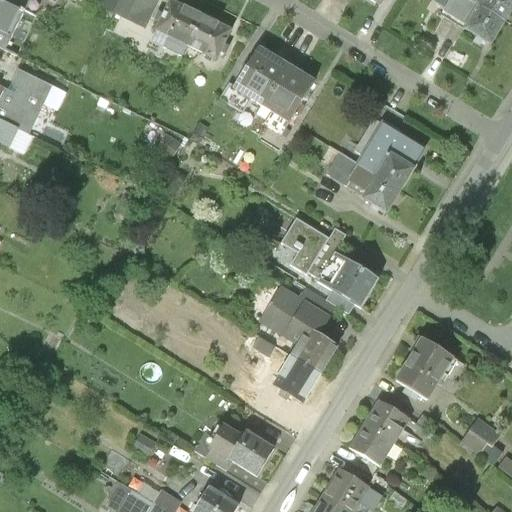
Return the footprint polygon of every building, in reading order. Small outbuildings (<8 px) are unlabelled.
[(39,16),(27,10),(4,0),(0,0),(0,49),(19,59),(39,16)] [(32,0),(4,0),(27,10),(32,0)] [(113,15),(120,0),(90,0),(89,3),(113,15)] [(160,3),(154,0),(120,0),(113,15),(147,30),(160,3)] [(203,15),(173,0),(158,31),(173,39),(167,50),(183,57),(188,47),(203,15)] [(381,0),(362,0),(376,9),(381,0)] [(501,24),(473,6),(462,0),(447,0),(438,16),(486,47),(501,24)] [(476,0),(473,6),(501,24),(511,6),(511,0),(476,0)] [(203,15),(188,47),(220,63),(236,31),(203,15)] [(152,43),(167,50),(173,39),(158,31),(152,43)] [(291,64),(262,47),(236,90),(265,107),(291,64)] [(291,64),(265,107),(274,113),(266,126),(282,136),(290,123),(294,125),(320,82),(291,64)] [(50,89),(15,72),(9,84),(14,91),(12,95),(2,90),(0,94),(0,120),(20,130),(28,134),(50,89)] [(228,103),(236,90),(225,83),(209,109),(220,115),(228,103)] [(257,121),(265,107),(236,90),(228,103),(257,121)] [(0,120),(0,145),(10,150),(20,130),(0,120)] [(428,150),(384,123),(359,165),(406,194),(421,170),(417,168),(428,150)] [(183,145),(167,135),(157,151),(173,161),(183,145)] [(331,169),(340,154),(329,148),(320,162),(331,169)] [(346,187),(359,165),(340,154),(331,169),(327,176),(346,187)] [(406,194),(359,165),(346,187),(365,199),(363,202),(391,219),(406,194)] [(188,179),(174,170),(165,184),(179,193),(188,179)] [(384,282),(337,253),(347,237),(337,231),(331,241),(298,221),(283,246),(299,256),(292,267),(334,292),(355,305),(366,312),(384,282)] [(145,257),(137,252),(134,257),(142,262),(145,257)] [(294,358),(326,377),(343,349),(323,337),(334,319),(301,298),(282,287),(259,325),(299,349),(294,358)] [(307,289),(301,298),(334,319),(340,310),(328,303),(307,289)] [(355,305),(334,292),(328,303),(340,310),(349,315),(355,305)] [(278,349),(259,338),(252,350),(271,361),(278,349)] [(452,360),(419,339),(392,382),(426,402),(452,360)] [(294,358),(277,386),(309,405),(326,377),(294,358)] [(408,421),(376,401),(360,427),(392,446),(408,421)] [(438,428),(421,416),(418,420),(434,432),(438,428)] [(499,437),(476,420),(459,443),(492,468),(502,455),(492,447),(499,437)] [(378,470),(392,446),(360,427),(346,450),(378,470)] [(219,443),(214,452),(235,464),(263,481),(279,453),(250,436),(247,440),(228,428),(219,443)] [(229,474),(235,464),(214,452),(219,443),(205,435),(194,453),(229,474)] [(158,446),(141,436),(133,449),(149,459),(158,446)] [(511,463),(505,458),(496,469),(511,481),(511,463)] [(354,511),(367,490),(335,471),(318,500),(338,511),(354,511)] [(149,511),(153,506),(121,486),(108,508),(114,511),(149,511)] [(209,489),(195,511),(240,511),(243,509),(209,489)] [(161,492),(153,506),(164,511),(178,511),(182,505),(161,492)] [(338,511),(318,500),(310,511),(338,511)]
